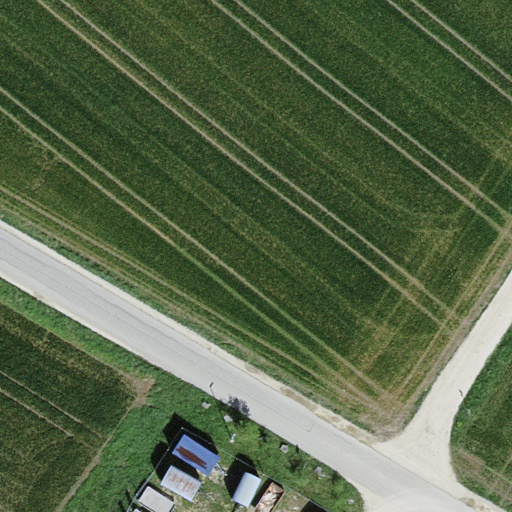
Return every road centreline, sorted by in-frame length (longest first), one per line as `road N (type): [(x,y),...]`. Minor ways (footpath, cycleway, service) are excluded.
road 1 (residential): [(423,511),(0,254)]
road 2 (track): [(396,494),(511,296)]
